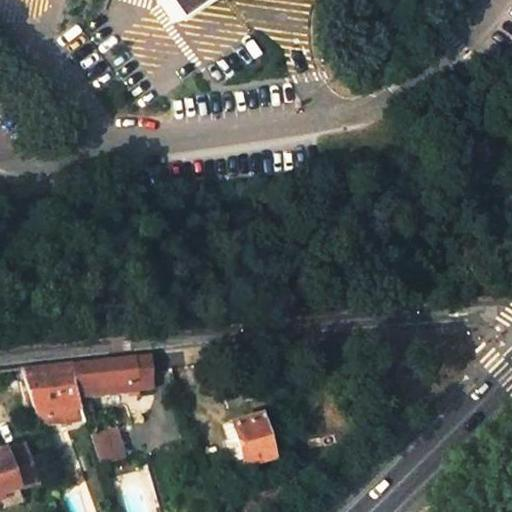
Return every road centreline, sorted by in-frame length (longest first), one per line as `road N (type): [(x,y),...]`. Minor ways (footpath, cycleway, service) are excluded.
road 1 (unclassified): [(511,312),(0,359)]
road 2 (primary): [(511,373),(371,511)]
